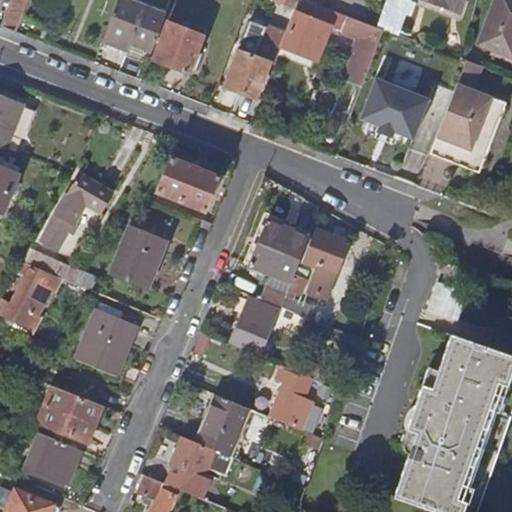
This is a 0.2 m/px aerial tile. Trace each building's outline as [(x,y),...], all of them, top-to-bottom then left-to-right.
[(9,0),(6,8),(0,24),(0,26),(9,30),(13,32),(24,0),(9,0)] [(116,0),(104,35),(150,53),(164,15),(124,0),(116,0)] [(323,24),(328,26),(379,45),(384,31),(376,28),(301,0),(295,0),(283,36),(279,47),(315,61),(324,36),(319,34),(323,24)] [(385,0),(376,28),(384,31),(395,35),(408,0),(425,0),(459,12),(463,0),(385,0)] [(511,0),(498,0),(482,46),(511,57),(511,0)] [(223,88),(253,99),(267,62),(273,64),(279,47),(283,36),(245,23),(223,88)] [(152,60),(187,74),(201,37),(166,24),(152,60)] [(324,36),(328,26),(323,24),(319,34),(324,36)] [(348,78),(363,84),(376,51),(360,46),(348,78)] [(474,85),(481,65),(467,60),(460,80),(474,85)] [(413,140),(429,99),(376,78),(359,119),(378,126),(376,131),(392,137),(394,133),(413,140)] [(440,126),(429,154),(446,160),(448,153),(481,166),(506,104),(457,84),(440,126)] [(0,94),(0,147),(4,149),(24,104),(0,94)] [(219,178),(169,157),(155,192),(205,213),(219,178)] [(0,213),(0,214),(16,173),(0,167),(0,213)] [(40,239),(57,249),(65,233),(68,233),(80,210),(96,219),(108,200),(74,180),(40,239)] [(290,283),(293,277),(308,238),(267,221),(248,266),(290,283)] [(211,226),(201,222),(198,229),(208,233),(211,226)] [(112,274),(148,289),(169,242),(132,226),(112,274)] [(307,293),(325,300),(344,250),(330,244),(332,238),(316,232),(304,262),(316,268),(307,293)] [(29,331),(59,277),(39,269),(32,266),(3,317),(29,331)] [(441,277),(465,285),(469,273),(445,266),(441,277)] [(84,274),(79,285),(81,286),(93,291),(97,280),(84,274)] [(304,281),(293,277),(290,283),(285,296),(284,298),(291,301),(293,296),(298,298),(304,281)] [(428,310),(459,319),(468,289),(437,280),(428,310)] [(262,287),(257,298),(280,307),(284,298),(285,296),(262,287)] [(261,354),(280,307),(257,298),(250,295),(231,342),(261,354)] [(76,360),(114,377),(136,328),(97,311),(76,360)] [(304,330),(309,318),(293,312),(289,324),(304,330)] [(478,511),(511,420),(511,357),(453,336),(442,367),(432,364),(402,445),(403,448),(403,450),(407,454),(409,455),(394,497),(434,511),(478,511)] [(292,428),(311,377),(291,369),(284,366),(278,379),(286,382),(270,419),(292,428)] [(87,443),(102,405),(54,386),(38,423),(87,443)] [(214,396),(195,442),(214,449),(230,456),(249,410),(214,396)] [(311,440),(292,432),(285,450),(304,458),(311,440)] [(67,483),(81,450),(39,433),(26,466),(67,483)] [(203,477),(214,449),(195,442),(180,435),(170,463),(192,474),(190,480),(196,483),(199,475),(203,477)] [(158,465),(152,478),(161,482),(174,487),(179,474),(158,465)] [(158,489),(161,482),(152,478),(144,475),(138,492),(154,499),(148,511),(165,511),(172,495),(158,489)] [(15,493),(6,511),(49,511),(51,509),(15,493)]
